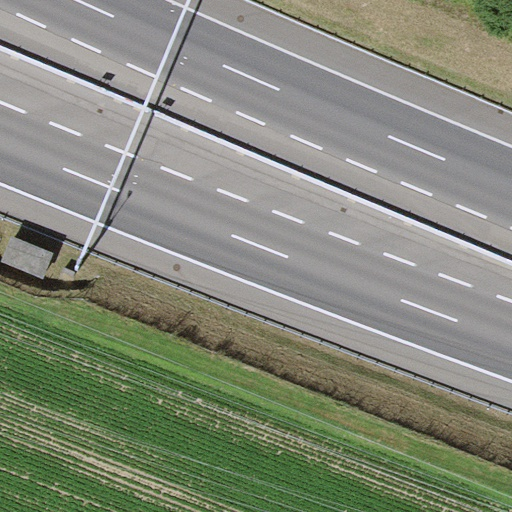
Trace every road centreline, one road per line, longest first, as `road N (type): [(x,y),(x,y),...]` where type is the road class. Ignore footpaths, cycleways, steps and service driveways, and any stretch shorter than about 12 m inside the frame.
road 1 (motorway): [(0,148),(511,348)]
road 2 (motorway): [(511,194),(58,0)]
